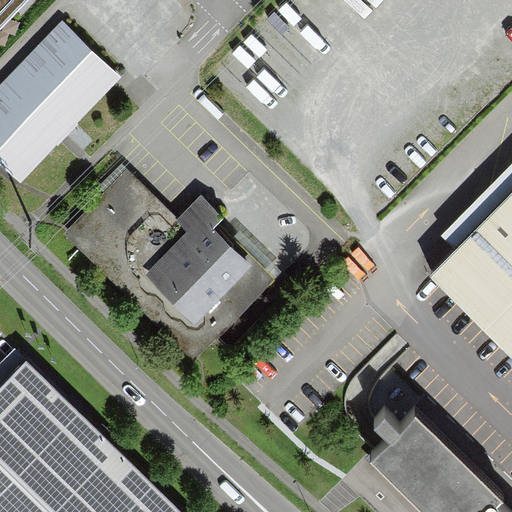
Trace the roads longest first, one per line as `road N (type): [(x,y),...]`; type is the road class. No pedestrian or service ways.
road 1 (secondary): [(0,254),(267,511)]
road 2 (residential): [(211,0),(228,16),(137,115)]
